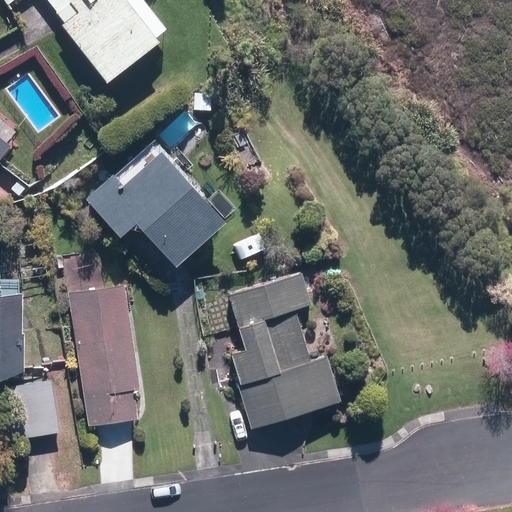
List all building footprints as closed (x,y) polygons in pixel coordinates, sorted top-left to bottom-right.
[(52,0),(114,77),(161,40),(157,35),(165,28),(142,0),(52,0)] [(222,218),(159,152),(123,187),(114,178),(92,199),(118,227),(132,214),(177,260),(222,218)] [(270,248),(261,228),(232,242),(241,262),(270,248)] [(292,278),(230,296),(246,351),(238,353),(258,419),(284,412),(339,396),(329,360),(308,367),(291,310),(300,307),(292,278)] [(117,286),(70,294),(91,420),(138,412),(117,286)] [(23,298),(0,297),(0,372),(20,374),(23,298)] [(61,430),(52,375),(14,381),(22,436),(61,430)]
